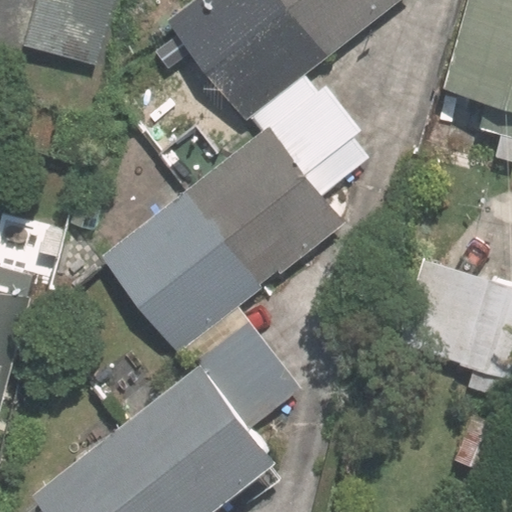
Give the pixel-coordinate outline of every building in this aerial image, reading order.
[(114,1),(111,0),(44,0),(33,42),(98,60),(114,1)] [(202,0),(179,18),(271,137),(118,255),(210,374),(52,497),(63,511),(224,511),(294,458),(280,440),(324,406),(246,307),(355,221),(331,191),(375,156),(358,135),(367,128),(334,85),(328,89),(310,68),(398,0),(202,0)] [(511,0),(484,0),(461,86),(499,97),(490,126),(511,132),(511,0)] [(511,281),(437,261),(414,347),(511,374),(511,281)] [(0,430),(42,281),(0,268),(0,430)] [(511,420),(511,419),(476,409),(463,455),(500,465),(511,420)]
